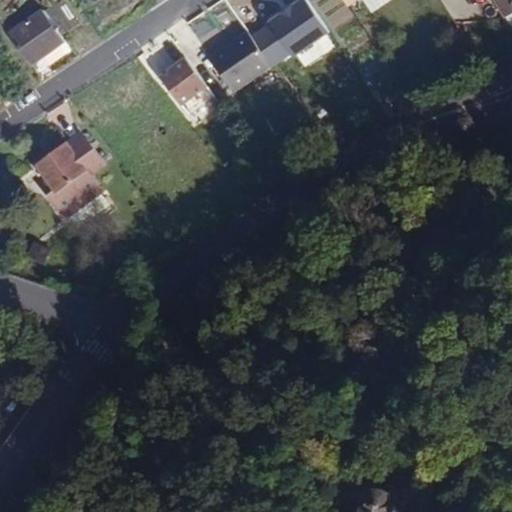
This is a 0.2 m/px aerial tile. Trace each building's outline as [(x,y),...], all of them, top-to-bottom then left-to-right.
[(309,0),(301,0),(271,21),(295,55),(331,30),(309,0)] [(511,13),(511,0),(494,0),(505,17),(511,13)] [(48,12),(59,29),(77,16),(65,2),(48,12)] [(46,8),(10,33),(32,63),(67,39),(59,29),(48,12),(46,8)] [(272,66),(248,31),(210,57),(234,92),(272,66)] [(186,55),(161,75),(191,113),(216,94),(186,55)] [(83,132),(37,165),(55,189),(50,193),(66,216),(103,189),(92,174),(105,164),(83,132)] [(325,211),(333,222),(351,210),(344,200),(334,207),(331,207),(325,211)] [(359,511),(390,511),(395,489),(365,484),(359,511)]
